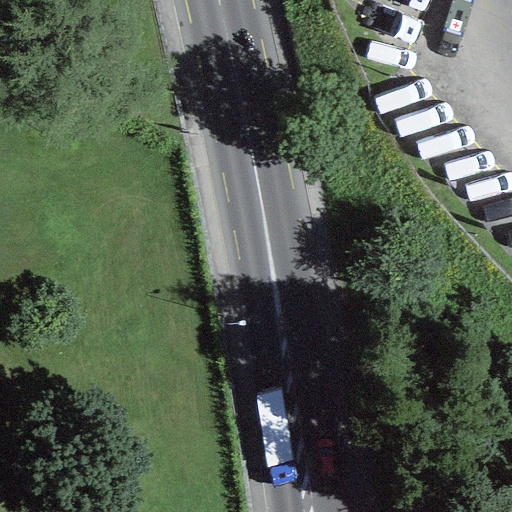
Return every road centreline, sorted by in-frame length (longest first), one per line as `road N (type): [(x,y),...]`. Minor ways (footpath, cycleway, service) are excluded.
road 1 (trunk): [(0,441),(511,301)]
road 2 (primary): [(309,511),(226,0)]
